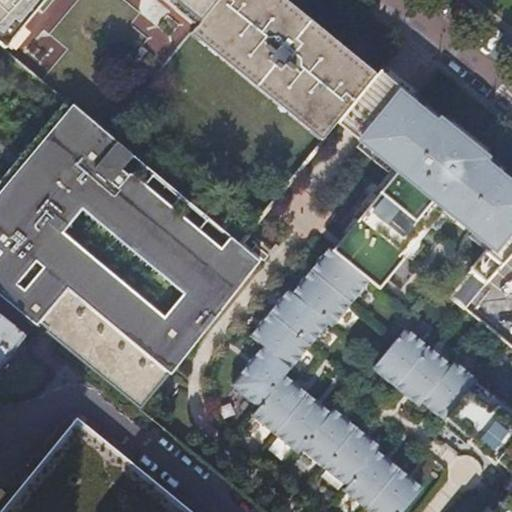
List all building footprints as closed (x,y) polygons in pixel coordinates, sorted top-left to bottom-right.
[(0,0),(0,45),(4,49),(8,44),(22,26),(36,10),(43,0),(0,0)] [(171,0),(194,19),(198,22),(215,0),(171,0)] [(208,39),(326,135),(337,122),(370,81),(272,0),(215,0),(198,22),(193,28),(208,39)] [(485,280),(511,251),(511,178),(508,181),(483,160),(486,157),(439,118),(436,122),(420,109),(399,92),(376,73),(370,81),(337,122),(359,140),(381,158),(397,171),(342,237),(332,250),(329,247),(291,292),(288,289),(250,335),(263,345),(231,384),(258,406),(252,415),(297,452),(300,448),(346,485),(343,489),(370,511),(400,511),(421,487),(375,450),(378,446),(333,409),(329,412),(284,375),(327,322),(331,325),(368,280),(379,288),(389,275),(445,206),(449,210),(447,212),(472,232),(474,230),(492,245),(487,251),(484,249),(469,268),(470,268),(485,280)] [(0,296),(35,325),(36,323),(38,321),(65,288),(168,371),(179,357),(256,259),(242,248),(237,244),(106,134),(81,113),(69,103),(17,164),(0,184),(0,252),(1,254),(0,255),(0,296)] [(62,340),(142,404),(168,371),(65,288),(38,321),(62,340)] [(0,364),(24,335),(0,315),(0,364)] [(511,511),(511,409),(474,382),(476,380),(454,361),(451,365),(405,328),(372,367),(418,404),(421,401),(444,419),(445,418),(511,472),(511,487),(491,511),(511,511)] [(184,511),(79,426),(7,511),(184,511)]
